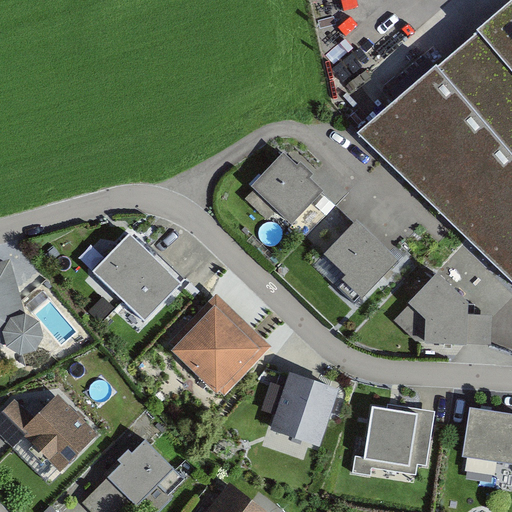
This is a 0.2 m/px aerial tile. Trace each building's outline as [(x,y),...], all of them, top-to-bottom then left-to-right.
[(511,3),(355,135),(511,283),(511,3)] [(253,192),(292,229),(322,197),(311,187),(315,183),(300,169),(297,172),(284,160),(253,192)] [(355,227),(322,197),(292,229),(323,260),(355,227)] [(355,227),(323,260),(345,282),(342,286),(362,305),(398,267),(355,227)] [(131,241),(95,279),(147,329),(183,291),(131,241)] [(0,351),(8,350),(9,355),(24,363),(37,360),(46,346),(42,331),(26,322),(12,266),(0,268),(0,351)] [(438,281),(409,310),(426,326),(425,347),(465,350),(465,347),(467,319),(468,310),(438,281)] [(260,357),(222,396),(227,400),(272,352),(216,299),(172,345),(180,352),(215,315),(260,357)] [(180,352),(175,357),(220,399),(222,396),(260,357),(215,315),(180,352)] [(494,321),(467,319),(465,347),(492,349),(494,321)] [(340,396),(290,378),(286,391),(271,386),(261,414),(276,419),(270,434),(320,452),(340,396)] [(24,437),(38,423),(16,402),(0,417),(0,435),(13,448),(24,437)] [(24,437),(62,476),(97,442),(59,403),(38,423),(24,437)] [(386,415),(375,413),(367,461),(356,459),(352,477),(372,480),(373,471),(416,479),(418,466),(428,468),(437,416),(388,407),(386,415)] [(511,421),(471,414),(464,462),(511,469),(511,421)] [(147,448),(87,507),(91,511),(125,511),(130,507),(135,511),(140,511),(176,477),(147,448)] [(260,511),(228,487),(208,511),(260,511)]
